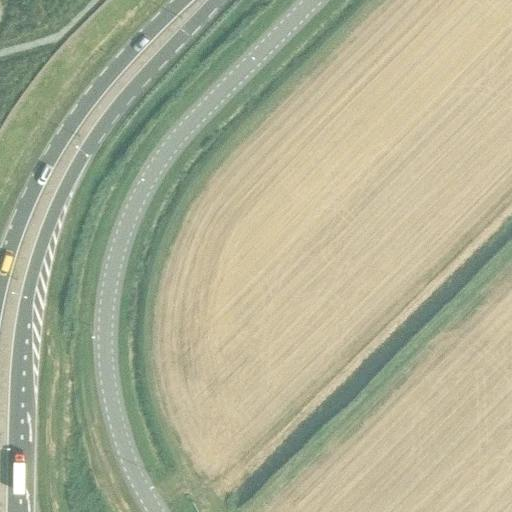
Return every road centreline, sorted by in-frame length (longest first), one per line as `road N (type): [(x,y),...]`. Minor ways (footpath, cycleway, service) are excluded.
road 1 (unclassified): [(313,0),(167,150),(117,252),(104,327),(110,400),(120,442),(154,511)]
road 2 (primary): [(13,511),(18,349),(49,224),(95,134),(211,0)]
road 3 (primary): [(183,0),(129,48),(74,117),(22,209),(0,278)]
